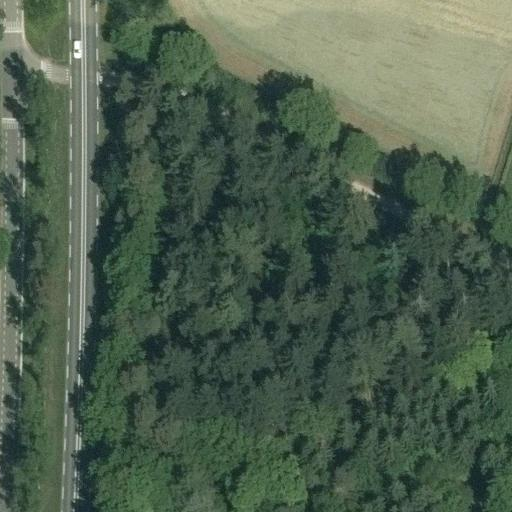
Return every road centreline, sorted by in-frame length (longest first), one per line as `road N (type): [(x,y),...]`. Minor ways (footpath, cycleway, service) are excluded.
road 1 (unclassified): [(511,262),(174,95),(83,77)]
road 2 (tertiary): [(3,511),(13,76)]
road 3 (primary): [(87,511),(83,77)]
